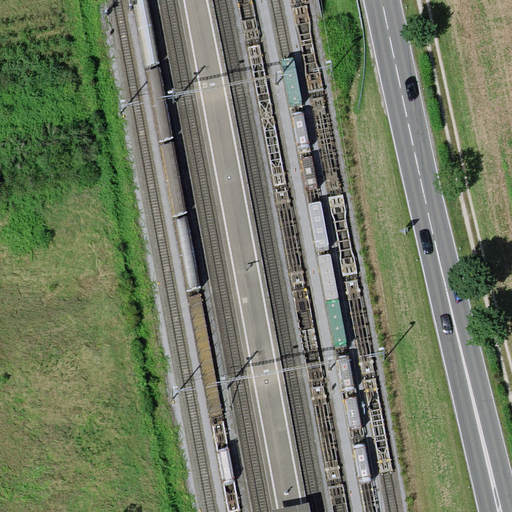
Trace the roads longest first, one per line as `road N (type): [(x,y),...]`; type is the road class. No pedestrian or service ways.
road 1 (secondary): [(383,0),(500,511)]
road 2 (track): [(417,0),(511,384)]
